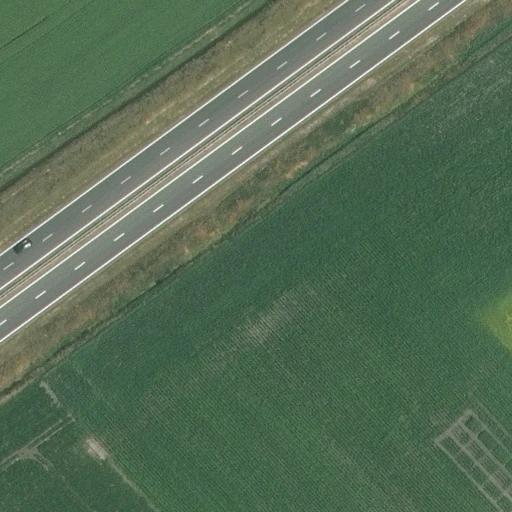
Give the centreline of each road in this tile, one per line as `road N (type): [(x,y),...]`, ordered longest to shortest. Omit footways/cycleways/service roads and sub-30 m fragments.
road 1 (trunk): [(0,324),(442,0)]
road 2 (trunk): [(373,0),(0,274)]
